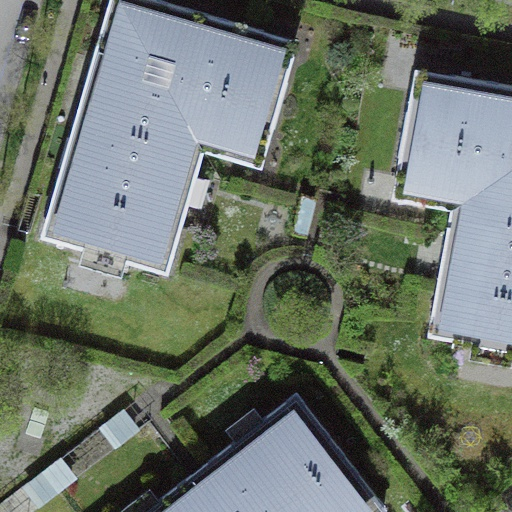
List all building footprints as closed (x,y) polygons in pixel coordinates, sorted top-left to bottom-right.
[(61,167),(41,236),(84,248),(87,236),(129,248),(125,260),(168,273),(188,204),(166,198),(176,165),(197,172),(204,150),(227,157),(233,135),(267,145),(292,62),(258,52),(264,30),(159,0),(109,0),(93,60),(70,137),(92,143),(87,158),(83,174),(61,167)] [(446,96),(412,90),(396,176),(431,182),(427,204),(451,208),(447,233),(469,237),(463,268),(441,264),(428,334),(472,342),(474,330),(511,336),(511,85),(450,74),(446,96)] [(382,511),(387,509),(297,393),(263,419),(270,429),(242,450),(235,441),(159,500),(166,509),(162,511),(382,511)] [(134,434),(117,413),(101,426),(117,447),(126,440),(134,434)] [(71,483),(54,461),(28,482),(44,503),(58,493),(71,483)]
